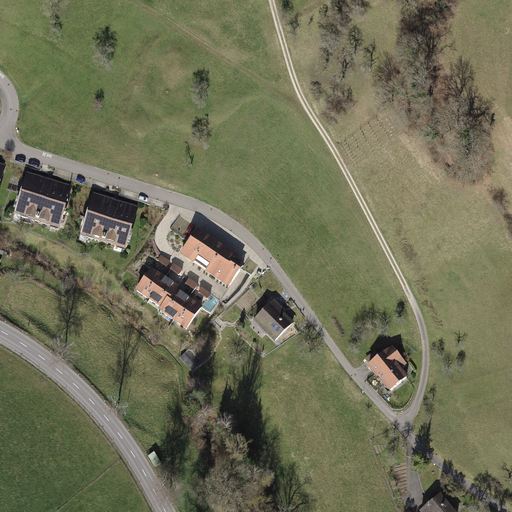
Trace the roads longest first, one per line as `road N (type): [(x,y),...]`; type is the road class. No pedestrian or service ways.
road 1 (residential): [(1,142),(179,199),(238,229),(400,424)]
road 2 (track): [(400,424),(424,374),(420,319),(335,152),(300,101),(268,0)]
road 3 (tertiary): [(166,511),(89,398),(0,331)]
